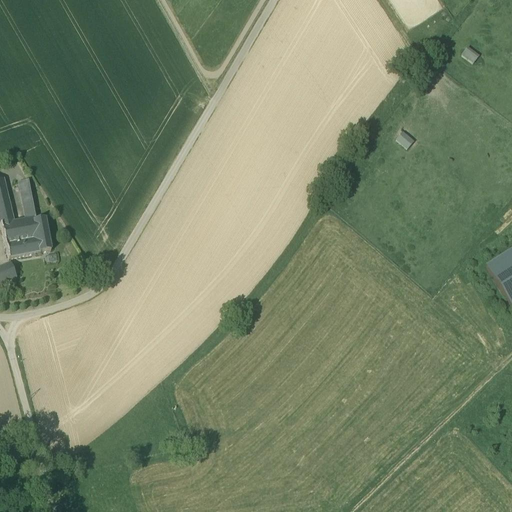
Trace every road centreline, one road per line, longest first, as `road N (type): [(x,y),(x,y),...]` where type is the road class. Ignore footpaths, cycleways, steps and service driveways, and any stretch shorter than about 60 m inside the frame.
road 1 (residential): [(19,318),(94,293),(112,274),(274,0)]
road 2 (residential): [(10,345),(51,511)]
